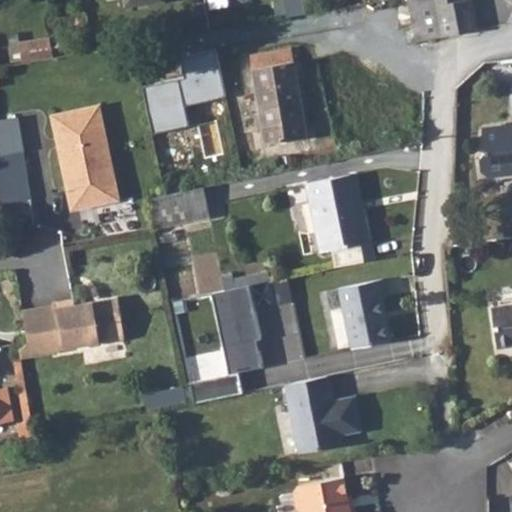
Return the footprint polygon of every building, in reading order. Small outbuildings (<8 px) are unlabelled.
[(434,0),(409,0),(410,3),(417,41),(428,39),(443,37),(434,0)] [(434,0),(443,37),(456,35),(477,31),(470,0),(434,0)] [(156,17),(135,19),(137,34),(196,26),(192,5),(155,10),(156,17)] [(46,41),(5,48),(8,63),(49,56),(46,41)] [(228,98),(217,43),(178,50),(184,79),(143,87),(152,130),(185,124),(182,107),(228,98)] [(291,49),(249,56),(264,142),(306,136),(291,49)] [(95,104),(48,114),(53,136),(58,136),(60,143),(55,144),(69,207),(116,198),(95,104)] [(511,129),(505,130),(504,127),(480,129),(483,152),(478,159),(478,171),(485,176),(511,173),(511,129)] [(21,155),(0,158),(0,200),(0,204),(29,199),(21,155)] [(350,168),(344,170),(351,205),(357,203),(350,168)] [(351,205),(344,170),(302,178),(315,246),(364,236),(357,203),(351,205)] [(197,182),(146,193),(152,222),(203,211),(197,182)] [(377,275),(334,284),(338,304),(326,307),(334,344),(346,341),(347,344),(385,336),(377,295),(381,294),(377,275)] [(251,286),(208,296),(226,374),(234,372),(259,366),(253,342),(264,340),(251,286)] [(71,298),(49,301),(57,347),(121,336),(114,296),(97,299),(97,302),(90,303),(90,300),(72,303),(71,298)] [(497,347),(511,344),(511,302),(490,305),(497,347)] [(226,374),(186,380),(190,401),(239,391),(234,372),(226,374)] [(329,397),(324,373),(282,382),(297,450),(339,441),(337,431),(358,427),(350,393),(329,397)] [(0,422),(12,421),(5,388),(0,388),(0,422)] [(294,507),(302,511),(352,511),(351,507),(346,508),(344,497),(341,477),(297,485),(297,486),(291,494),(294,507)]
